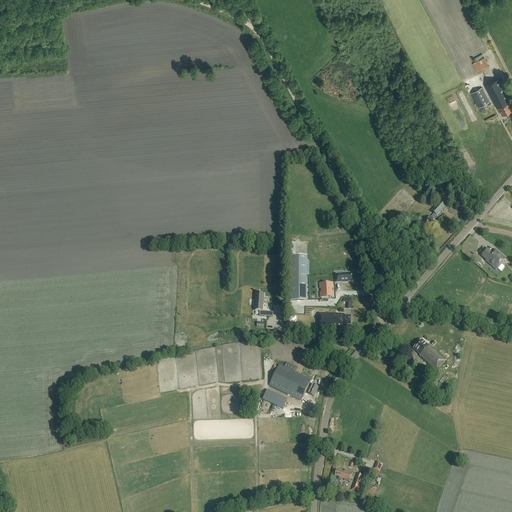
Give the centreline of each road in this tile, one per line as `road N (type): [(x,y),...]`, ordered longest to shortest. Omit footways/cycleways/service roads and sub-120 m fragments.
road 1 (tertiary): [(313,511),(338,378),(511,179)]
road 2 (track): [(191,0),(243,20),(262,40),(361,219),(376,292)]
